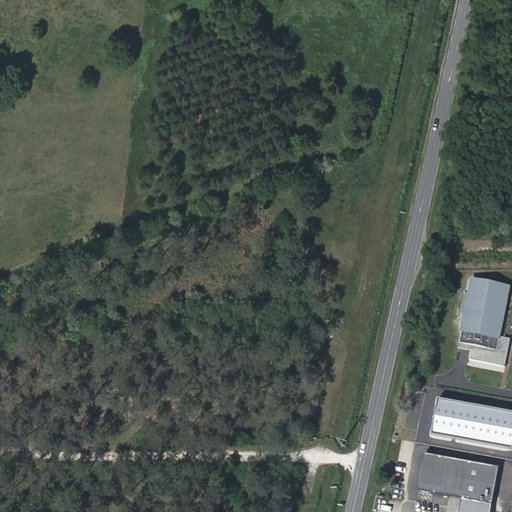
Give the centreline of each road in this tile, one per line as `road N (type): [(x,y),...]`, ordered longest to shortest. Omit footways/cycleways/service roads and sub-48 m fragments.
road 1 (secondary): [(354,498),(467,0)]
road 2 (track): [(0,452),(364,460)]
